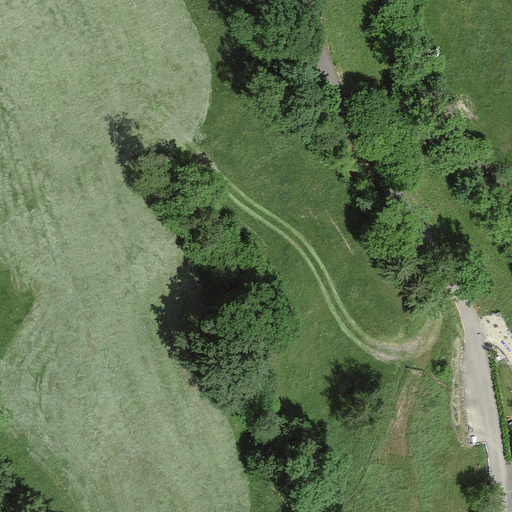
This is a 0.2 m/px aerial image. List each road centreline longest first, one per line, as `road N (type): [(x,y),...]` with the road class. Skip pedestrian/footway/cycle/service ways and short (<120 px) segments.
road 1 (residential): [(309,0),(331,86),(462,301),(483,377),(498,511)]
road 2 (track): [(441,267),(433,330),(399,356),(365,342),(288,230),(208,165)]
